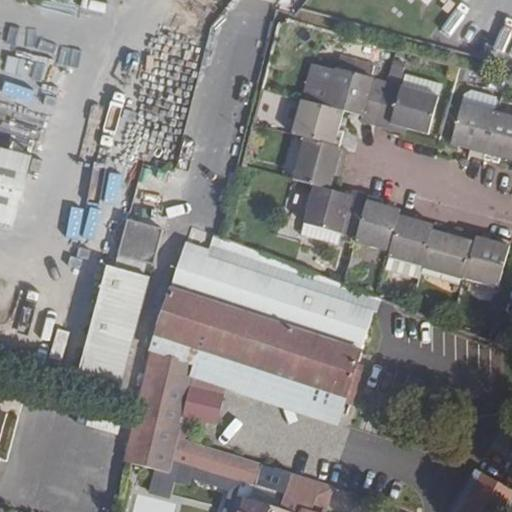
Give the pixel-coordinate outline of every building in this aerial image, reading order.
[(341,112),(341,111),(360,117),(358,122),(374,126),(386,82),(335,69),(325,107),(341,112)] [(405,76),(401,87),(439,97),(442,87),(405,76)] [(386,82),(374,126),(390,131),(391,126),(408,131),(429,136),(439,97),(401,87),(386,82)] [(324,107),(301,102),(292,136),(302,138),(304,138),(337,148),(341,133),(336,131),(341,112),(325,107),(324,107)] [(496,114),(462,104),(451,146),(469,152),(468,157),(483,160),(496,114)] [(511,117),(496,114),(483,160),(498,164),(499,160),(511,163),(511,117)] [(391,126),(390,131),(407,135),(408,131),(391,126)] [(337,148),(304,138),(292,181),(312,186),(328,191),(334,170),(339,171),(345,150),(337,148)] [(0,147),(0,221),(14,225),(33,156),(0,147)] [(328,191),(314,187),(303,225),(342,235),(355,240),(355,239),(366,196),(350,192),(348,197),(328,191)] [(355,240),(354,244),(389,253),(389,252),(388,252),(399,211),(379,205),(380,200),(366,196),(355,239),(355,240)] [(389,253),(387,259),(421,268),(422,267),(421,267),(430,231),(430,230),(431,225),(412,220),(414,215),(399,211),(388,252),(389,252),(389,253)] [(126,220),(117,256),(152,265),(162,230),(126,220)] [(342,235),(303,225),(300,235),(338,247),(342,235)] [(166,472),(176,434),(181,413),(188,379),(206,355),(345,401),(351,402),(362,368),(356,366),(374,313),(350,305),(355,291),(344,286),(219,239),(192,229),(150,353),(123,459),(166,472)] [(421,268),(421,269),(463,281),(463,280),(463,278),(464,278),(474,237),(453,231),(451,237),(430,231),(421,267),(422,267),(421,268)] [(463,280),(497,289),(509,241),(495,237),(494,242),(474,237),(464,278),(463,278),(463,280)] [(387,259),(384,270),(418,280),(421,269),(421,268),(387,259)] [(106,266),(73,389),(115,399),(148,277),(106,266)] [(377,299),(355,291),(350,305),(374,313),(378,300),(377,299)] [(511,338),(500,333),(496,344),(511,350),(511,338)] [(206,355),(188,379),(232,395),(336,429),(345,401),(206,355)] [(188,379),(181,413),(194,418),(221,427),(232,395),(188,379)] [(185,441),(178,463),(285,497),(292,474),(185,441)] [(477,470),(453,511),(461,511),(484,473),(477,470)] [(461,511),(507,511),(511,503),(511,488),(484,473),(461,511)] [(243,500),(239,511),(312,511),(313,509),(321,511),(326,511),(335,488),(292,474),(285,497),(280,510),(243,500)]
